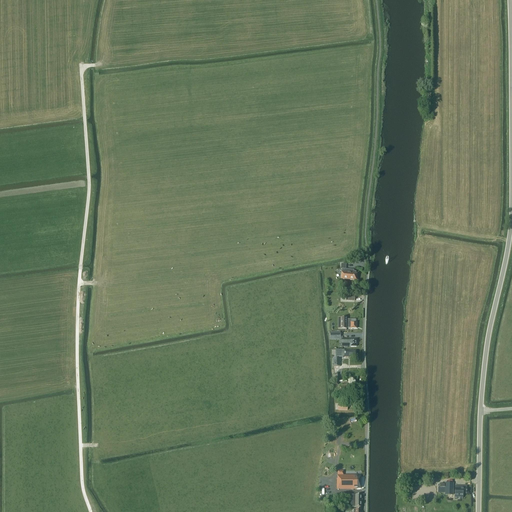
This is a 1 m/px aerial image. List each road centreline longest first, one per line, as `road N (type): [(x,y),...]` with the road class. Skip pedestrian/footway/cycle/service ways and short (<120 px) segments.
road 1 (track): [(90,511),(76,356),(88,189),(80,65),(94,65)]
road 2 (tertiary): [(478,511),(487,337),(508,247),(511,186)]
road 3 (residential): [(365,511),(368,260)]
road 4 (tertiary): [(511,134),(509,0)]
